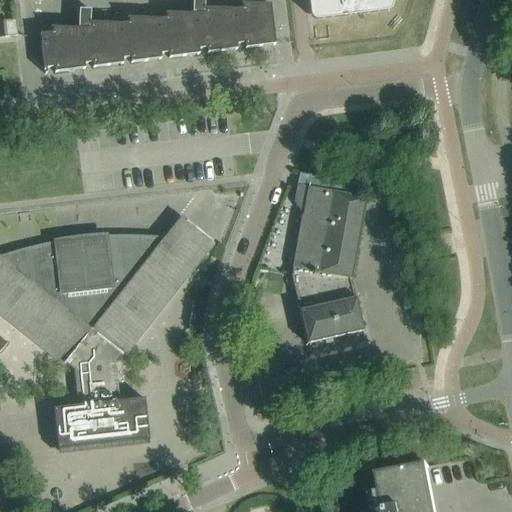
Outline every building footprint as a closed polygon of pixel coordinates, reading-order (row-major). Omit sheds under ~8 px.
[(236,50),(236,45),(232,11),(232,10),(231,10),(204,9),(204,0),(192,0),(191,15),(193,15),(197,50),(198,50),(206,49),(206,54),(236,50)] [(307,0),(309,15),(310,17),(311,19),(312,20),(314,21),(316,21),(386,13),(387,12),(389,11),(390,10),(391,9),(391,8),(393,0),(307,0)] [(274,46),(269,6),(240,4),(240,6),(242,6),(242,10),(232,11),(236,45),(244,44),(244,49),(274,46)] [(122,65),(121,60),(117,26),(117,25),(89,24),(90,11),(78,11),(77,30),(78,30),(82,65),(83,65),(91,64),(92,69),(122,65)] [(193,15),(191,15),(164,14),(164,15),(166,15),(166,19),(155,21),(159,55),(167,54),(168,59),(198,55),(198,50),(197,50),(193,15)] [(160,60),(159,55),(155,21),(155,20),(126,19),(126,20),(127,20),(128,24),(117,26),(121,60),(129,59),(130,64),(160,60)] [(17,36),(15,20),(3,22),(5,38),(17,36)] [(78,30),(77,30),(50,28),(50,30),(51,30),(52,34),(41,35),(39,35),(44,70),(53,69),(54,74),(84,70),(83,65),(82,65),(78,30)] [(351,281),(366,198),(363,197),(365,186),(299,174),(295,197),(304,210),(292,277),(297,302),(299,301),(301,311),(299,311),(307,345),(363,332),(355,299),(353,299),(349,281),(351,281)] [(122,357),(212,243),(180,217),(164,239),(153,238),(145,237),(133,237),(123,237),(114,237),(101,238),(95,238),(81,239),(68,241),(59,243),(47,245),(39,246),(28,249),(16,252),(8,255),(0,257),(0,314),(64,365),(65,365),(73,371),(77,407),(52,410),(57,451),(148,441),(144,400),(119,402),(115,364),(121,357),(122,357)] [(429,511),(421,470),(428,469),(428,468),(378,478),(378,479),(384,511),(429,511)]
